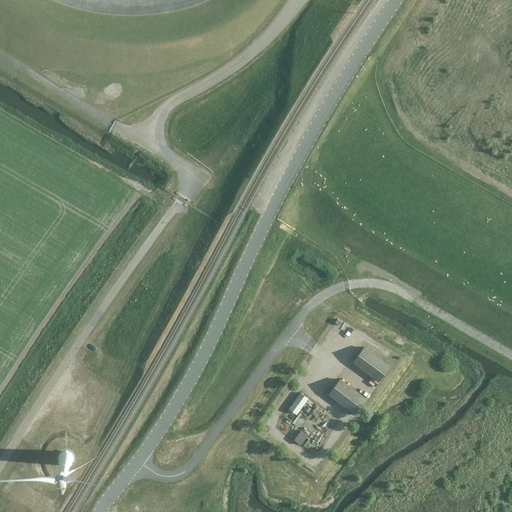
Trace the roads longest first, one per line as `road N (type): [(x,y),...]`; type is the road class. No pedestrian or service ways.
road 1 (tertiary): [(99,511),(174,409),(303,147),(394,0)]
road 2 (unclassified): [(0,466),(199,176)]
road 3 (unclassified): [(299,0),(251,53),(165,109),(144,143)]
